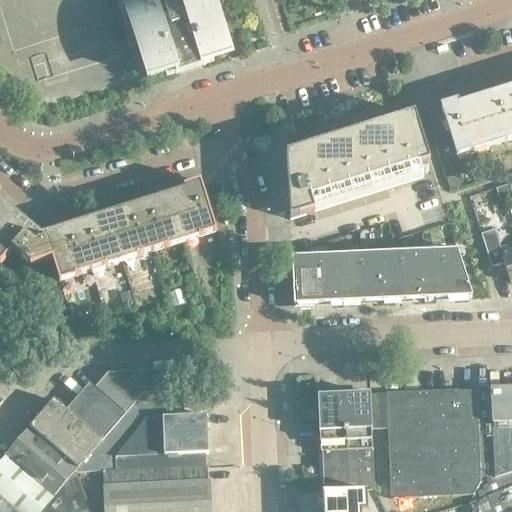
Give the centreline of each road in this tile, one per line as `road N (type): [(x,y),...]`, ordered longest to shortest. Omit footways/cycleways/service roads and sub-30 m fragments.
road 1 (residential): [(217,94),(510,0)]
road 2 (unclassified): [(258,347),(250,202),(217,94)]
road 3 (unclassified): [(511,332),(258,347)]
road 4 (unclassified): [(23,396),(60,362),(88,352),(258,347)]
road 5 (residential): [(0,125),(22,146),(62,145),(217,94)]
road 6 (unclassified): [(266,511),(258,347)]
